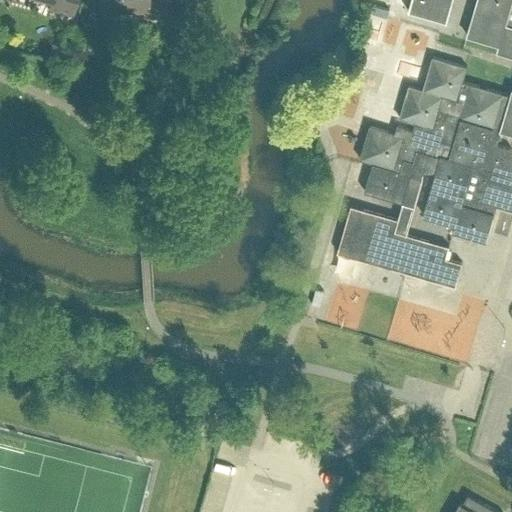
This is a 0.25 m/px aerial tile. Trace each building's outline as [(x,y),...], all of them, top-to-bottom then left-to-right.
[(49,0),(48,6),(71,13),(74,0),(49,0)] [(98,0),(99,9),(143,9),(143,15),(163,15),(162,0),(98,0)] [(476,0),(467,33),(498,42),(496,50),(511,54),(511,0),(410,0),(407,10),(446,21),(451,0),(476,0)] [(511,86),(511,87),(510,93),(462,79),(467,64),(432,54),(422,86),(409,82),(400,116),(415,120),(413,127),(397,123),(395,130),(368,123),(358,156),(372,160),(363,189),(402,200),(397,216),(350,202),(336,250),(455,285),(462,261),(446,256),(449,244),(407,232),(415,200),(423,171),(436,169),(423,213),(454,222),(453,228),(486,238),(495,206),(511,211),(511,86)] [(392,298),(380,355),(464,373),(476,316),(392,298)] [(452,511),(502,511),(467,492),(462,502),(459,500),(452,511)]
